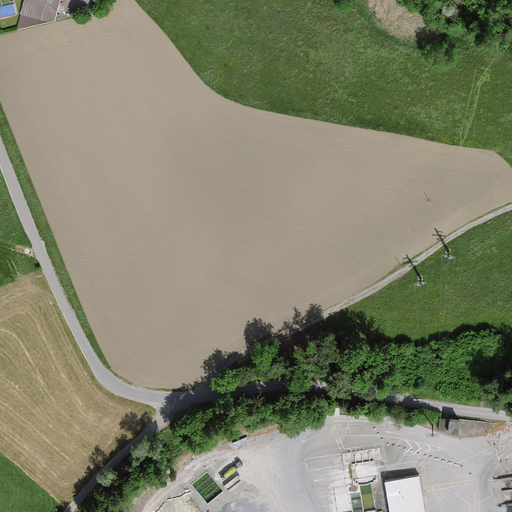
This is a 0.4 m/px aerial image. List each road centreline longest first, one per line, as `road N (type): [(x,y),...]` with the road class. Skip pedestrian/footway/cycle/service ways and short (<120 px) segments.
road 1 (unclassified): [(511,415),(346,388),(290,385),(190,398),(117,390),(84,344),(0,148)]
road 2 (track): [(511,207),(371,291),(242,350),(190,398)]
road 3 (track): [(69,511),(190,398)]
